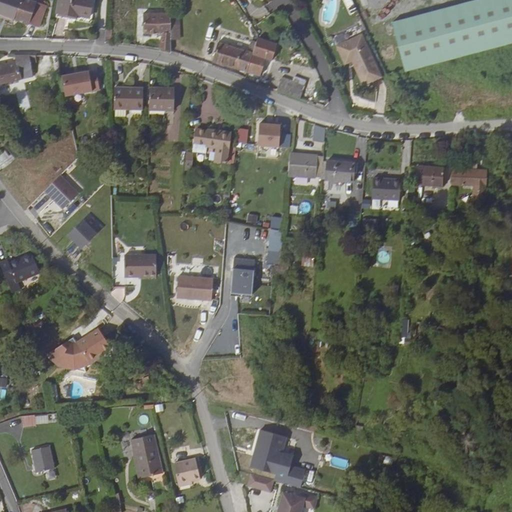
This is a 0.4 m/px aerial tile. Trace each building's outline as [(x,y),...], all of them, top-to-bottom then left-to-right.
[(28,0),(0,0),(0,12),(36,26),(44,5),(28,0)] [(91,0),(58,0),(58,15),(80,17),(80,14),(90,15),(91,0)] [(511,0),(467,0),(391,21),(405,70),(511,39),(511,0)] [(170,50),(169,4),(162,4),(162,10),(139,10),(139,31),(158,31),(158,47),(170,50)] [(360,85),(380,75),(361,33),(332,46),(340,64),(349,60),(360,85)] [(255,44),(252,55),(264,58),(273,61),(278,46),(256,39),(255,44)] [(211,62),(248,72),(252,55),(255,44),(250,42),(248,51),(216,42),(211,62)] [(0,85),(34,78),(31,62),(36,61),(35,54),(17,54),(18,62),(0,66),(0,85)] [(264,58),(252,55),(248,72),(260,76),(264,58)] [(90,71),(62,76),(66,95),(101,89),(97,72),(90,73),(90,71)] [(304,89),(292,85),(290,90),(288,98),(301,103),(304,89)] [(288,98),(290,90),(281,86),(278,93),(288,98)] [(114,111),(143,111),(143,90),(114,90),(114,111)] [(173,112),(174,90),(148,90),(148,111),(173,112)] [(326,126),(315,122),(314,139),(325,140),(326,126)] [(274,125),(261,124),(259,146),(280,148),(282,123),(274,123),(274,125)] [(228,145),(230,132),(198,128),(195,147),(206,148),(216,149),(215,160),(226,161),(228,145)] [(226,161),(235,162),(238,146),(228,145),(226,161)] [(0,168),(1,170),(17,161),(9,148),(0,152),(0,168)] [(322,178),(324,156),(291,154),(290,176),(322,178)] [(454,162),(454,169),(479,170),(479,163),(454,162)] [(356,166),(328,164),(327,183),(338,184),(338,188),(345,189),(345,184),(354,185),(356,166)] [(442,171),(417,169),(415,186),(442,188),(442,171)] [(452,185),(475,186),(474,202),(485,202),(487,171),(479,170),(454,169),(453,169),(452,185)] [(60,211),(76,196),(57,177),(42,193),(60,211)] [(370,180),(366,180),(365,196),(396,199),(397,180),(371,177),(370,180)] [(94,236),(80,222),(65,237),(79,251),(94,236)] [(269,230),(268,264),(281,265),(283,231),(269,230)] [(303,250),(306,250),(305,266),(313,267),(314,250),(316,251),(317,244),(303,244),(303,250)] [(154,279),(154,257),(121,257),(121,279),(154,279)] [(14,294),(12,288),(35,279),(28,260),(5,269),(3,265),(0,266),(0,282),(6,298),(14,294)] [(283,267),(275,267),(275,275),(289,276),(289,267),(283,267)] [(255,273),(234,272),(232,296),(253,297),(255,273)] [(178,301),(213,304),(214,282),(180,279),(178,301)] [(113,346),(101,329),(80,342),(76,337),(50,355),(61,368),(87,373),(87,367),(102,357),(100,354),(105,351),(113,346)] [(284,371),(287,352),(272,351),(269,369),(284,371)] [(28,416),(15,417),(16,428),(29,427),(28,416)] [(247,468),(273,475),(271,481),(297,488),(302,473),(287,469),(290,457),(279,454),(284,438),(258,431),(247,468)] [(142,437),(151,476),(159,474),(150,436),(142,437)] [(133,451),(139,479),(151,476),(142,437),(127,441),(129,452),(133,451)] [(50,469),(45,448),(26,452),(32,474),(50,469)] [(194,462),(170,468),(175,488),(198,482),(194,462)] [(258,477),(248,474),(244,486),(255,489),(258,477)] [(271,481),(258,477),(255,489),(267,493),(271,481)] [(294,497),(279,493),(273,511),(298,511),(300,507),(311,511),(314,498),(295,493),(294,497)]
